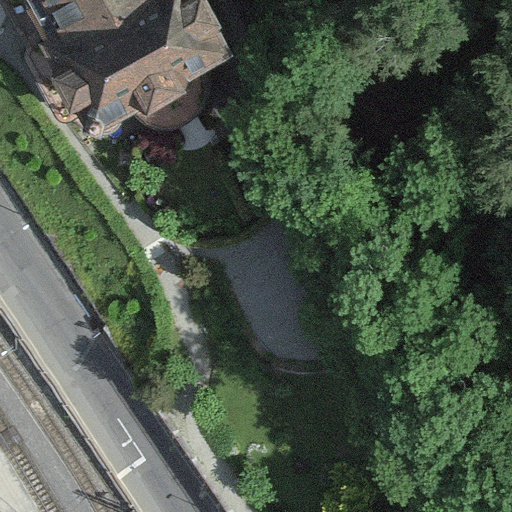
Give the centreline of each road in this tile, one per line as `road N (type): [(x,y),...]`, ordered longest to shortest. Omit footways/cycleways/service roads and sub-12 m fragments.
road 1 (track): [(511,305),(320,0)]
road 2 (tertiary): [(183,511),(0,233)]
